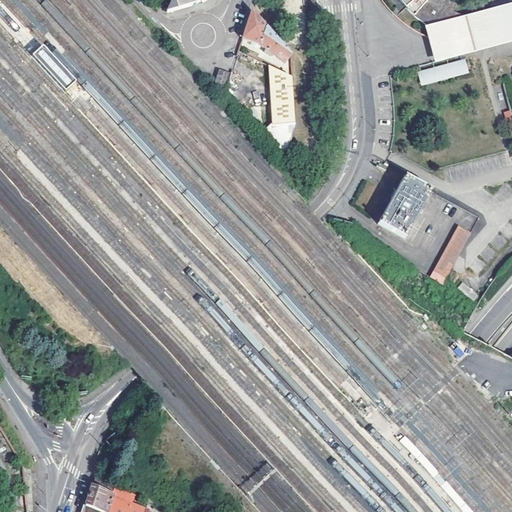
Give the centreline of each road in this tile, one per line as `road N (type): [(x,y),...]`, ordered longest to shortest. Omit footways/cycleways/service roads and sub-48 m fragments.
road 1 (secondary): [(342,0),(354,131),(338,183),(129,382)]
road 2 (trunk): [(511,299),(445,382),(364,511)]
road 3 (trunk): [(397,511),(511,339)]
